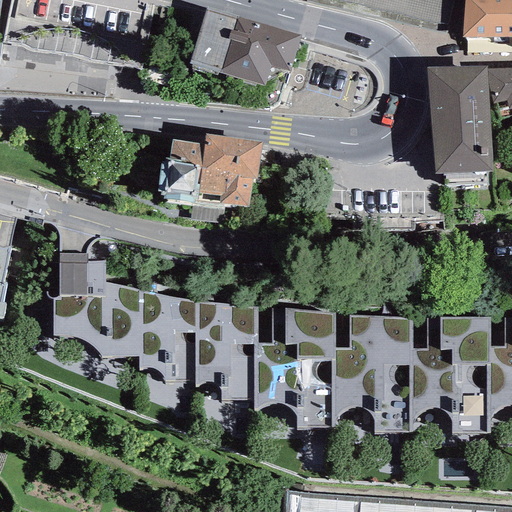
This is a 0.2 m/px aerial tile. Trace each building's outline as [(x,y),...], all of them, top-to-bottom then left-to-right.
[(10,0),(3,43),(139,67),(149,10),(93,0),(10,0)] [(511,0),(464,0),(462,37),(511,36),(511,0)] [(220,73),(236,21),(205,12),(189,64),(220,73)] [(301,35),(237,17),(236,21),(220,73),(264,86),(270,66),(290,72),(301,35)] [(487,66),(426,68),(434,174),(444,174),(445,184),(486,183),(486,170),(493,171),(487,84),(486,70),(487,66)] [(511,69),(486,70),(487,84),(493,104),(506,100),(509,110),(511,109),(511,69)] [(262,142),(204,134),(202,145),(172,141),(169,164),(160,162),(156,191),(164,192),(163,198),(248,209),(252,178),(257,179),(262,142)] [(0,318),(2,318),(5,303),(2,302),(6,283),(2,282),(9,250),(0,247),(0,318)] [(88,255),(59,254),(59,298),(54,298),(54,335),(73,336),(80,338),(90,343),(96,351),(101,357),(140,357),(138,292),(104,283),(104,262),(86,262),(88,255)] [(140,357),(140,367),(140,368),(143,367),(147,367),(152,368),(157,370),(161,376),(163,380),(196,379),(195,302),(138,292),(140,357)] [(257,342),(256,307),(195,302),(196,379),(196,388),(200,383),(204,381),(210,381),(214,382),(218,384),(220,391),(220,401),(255,402),(257,342)] [(334,348),(335,313),(271,308),(272,343),(257,342),(255,402),(255,411),(260,409),(266,407),(274,405),(281,404),(285,405),(292,409),(296,415),(296,427),(334,428),(334,421),(334,348)] [(412,318),(409,317),(349,315),(349,348),(334,348),(334,421),(338,417),(343,413),(348,410),(354,409),(361,408),(365,409),(369,414),(373,420),(373,434),(413,433),(412,426),(412,349),(412,318)] [(511,315),(504,315),(502,346),(489,346),(490,420),(494,416),(498,412),(503,408),(510,405),(511,404),(511,315)] [(489,346),(489,319),(427,318),(426,348),(412,349),(412,426),(415,421),(420,415),(424,410),(429,408),(435,407),(441,410),(447,415),(451,422),(451,434),(490,433),(490,420),(489,346)] [(511,511),(511,508),(285,492),(283,511),(511,511)]
